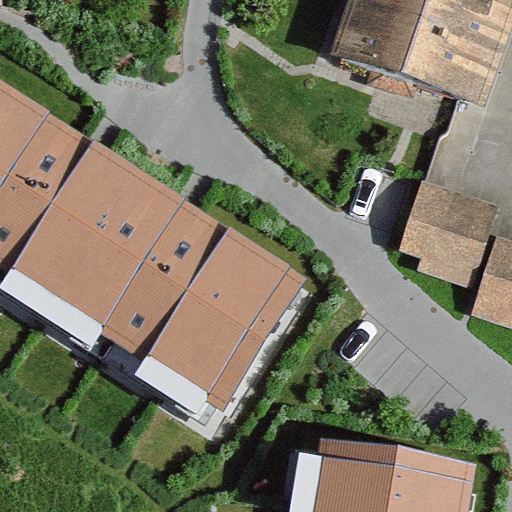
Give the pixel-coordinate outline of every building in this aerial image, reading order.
[(511,14),(511,0),(356,0),(337,58),(462,101),(480,108),(511,14)] [(77,150),(0,101),(0,281),(57,318),(139,190),(77,150)] [(193,224),(139,190),(57,318),(225,424),(307,296),(193,224)] [(488,245),(497,216),(423,193),(403,256),(429,263),(425,276),(473,291),(488,245)] [(511,329),(511,250),(497,246),(474,318),(511,329)] [(472,511),(478,485),(324,459),(315,511),(472,511)]
